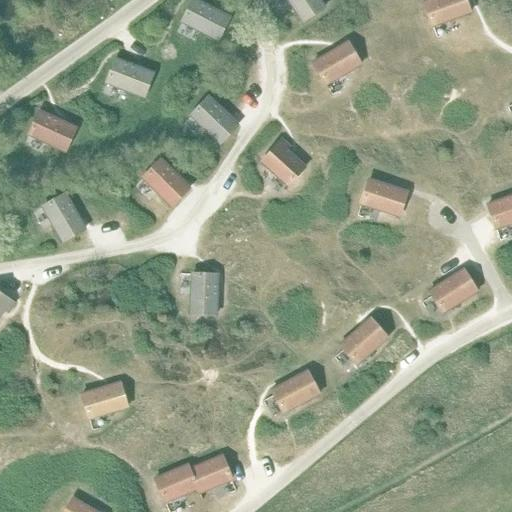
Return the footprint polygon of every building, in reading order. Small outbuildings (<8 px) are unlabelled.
[(193,0),(192,0),(181,23),(217,41),(229,18),(193,0)] [(318,0),(287,0),(302,23),(324,8),(318,0)] [(464,0),(431,0),(423,3),(432,27),(469,14),(464,0)] [(347,43),(313,64),(326,86),(360,65),(347,43)] [(115,60),(106,84),(143,98),(152,74),(115,60)] [(207,98),(190,117),(219,144),(237,125),(207,98)] [(39,112),(28,136),(65,152),(75,129),(39,112)] [(281,141),(261,163),(287,187),(304,168),(286,152),(290,148),(281,141)] [(161,160),(142,179),(171,207),(189,189),(161,160)] [(368,181),(360,205),(398,217),(406,193),(368,181)] [(64,195),(42,207),(62,242),(85,229),(64,195)] [(511,196),(487,205),(495,229),(511,223),(511,196)] [(462,271),(429,292),(443,314),(476,292),(462,271)] [(191,275),(191,315),(216,316),(217,276),(191,275)] [(0,294),(0,315),(3,311),(7,313),(13,304),(0,294)] [(369,320),(339,346),(356,365),(386,339),(369,320)] [(306,372),(270,391),(283,414),(318,394),(306,372)] [(119,383),(81,395),(88,420),(127,408),(119,383)] [(189,470),(197,489),(199,494),(231,480),(221,457),(189,470)] [(197,489),(189,470),(187,466),(155,479),(165,503),(197,489)] [(94,511),(73,499),(64,511),(94,511)]
